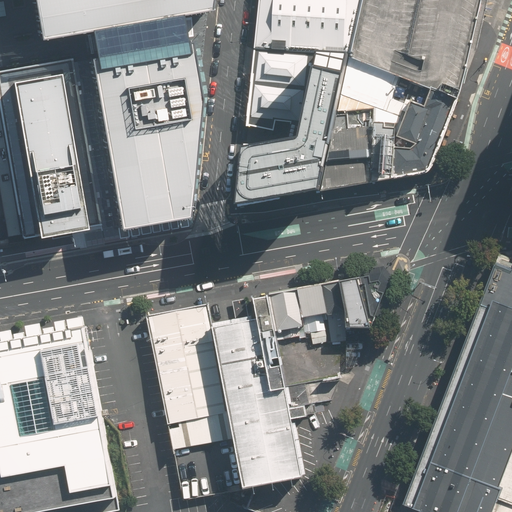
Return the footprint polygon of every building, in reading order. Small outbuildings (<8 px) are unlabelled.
[(209,0),(33,0),(40,37),(88,30),(178,15),(209,10),(209,0)] [(350,54),(362,0),(260,0),(256,48),(316,52),(350,54)] [(362,0),(350,54),(418,83),(431,88),(455,97),(466,69),(481,5),(481,0),(362,0)] [(88,58),(117,226),(185,214),(198,96),(188,42),(183,42),(180,28),(178,15),(88,30),(90,44),(92,57),(88,58)] [(316,52),(256,48),(249,124),(273,130),(275,119),(300,122),(316,52)] [(279,197),(322,188),(338,111),(350,54),(316,52),(300,122),(297,137),(295,139),(291,140),(283,141),(241,148),(235,204),(279,197)] [(73,61),(72,58),(8,68),(37,233),(101,224),(73,61)] [(37,233),(8,68),(0,69),(0,196),(1,205),(7,235),(22,232),(22,236),(37,233)] [(395,147),(393,175),(423,171),(429,168),(432,161),(455,97),(431,88),(424,106),(411,102),(396,136),(417,144),(410,148),(395,147)] [(338,111),(322,188),(393,175),(395,147),(396,136),(395,135),(396,127),(385,126),(385,123),(374,122),(374,108),(338,111)] [(424,511),(511,511),(511,267),(511,269),(495,263),(480,303),(425,447),(408,490),(403,504),(424,511)] [(371,328),(386,280),(379,275),(340,281),(348,327),(371,328)] [(340,281),(322,284),(327,314),(328,319),(332,342),(346,341),(348,327),(340,281)] [(322,284),(298,288),(305,332),(310,332),(313,344),(327,341),(324,320),(328,319),(322,284)] [(298,288),(269,293),(278,340),(306,336),(305,332),(298,288)] [(232,416),(291,405),(287,383),(269,293),(254,296),(259,319),(214,328),(232,416)] [(210,304),(149,315),(152,330),(167,407),(175,448),(236,437),(232,416),(214,328),(210,304)] [(106,511),(120,509),(103,416),(86,326),(0,342),(0,511),(106,511)] [(291,405),(232,416),(236,437),(245,486),(254,484),(304,475),(293,415),(308,412),(307,407),(306,402),(291,405)]
